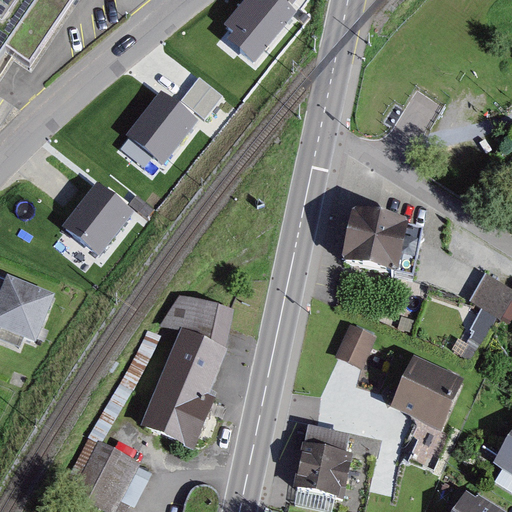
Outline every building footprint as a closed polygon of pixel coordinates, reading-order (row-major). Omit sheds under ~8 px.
[(70,0),(0,0),(0,55),(23,70),(70,0)] [(273,0),(253,0),(229,31),(247,45),(240,53),(254,65),(294,17),(273,0)] [(223,99),(200,80),(182,104),(205,123),(223,99)] [(162,100),(131,141),(163,166),(195,126),(162,100)] [(98,191),(67,232),(99,257),(130,216),(98,191)] [(424,234),(357,219),(346,270),(413,284),(424,234)] [(511,300),(511,293),(488,280),(474,305),(500,321),(511,300)] [(47,300),(0,282),(0,328),(33,340),(47,300)] [(180,305),(163,328),(179,338),(137,431),(189,457),(213,404),(207,401),(225,353),(220,350),(234,314),(180,305)] [(373,343),(348,331),(333,364),(358,375),(373,343)] [(460,387),(416,367),(396,410),(440,430),(460,387)] [(350,441),(311,433),(298,492),(343,501),(352,460),(346,459),(350,441)] [(511,440),(495,469),(511,479),(511,440)] [(119,511),(141,470),(101,449),(75,499),(100,511),(119,511)] [(499,511),(480,500),(478,504),(466,497),(456,511),(499,511)]
